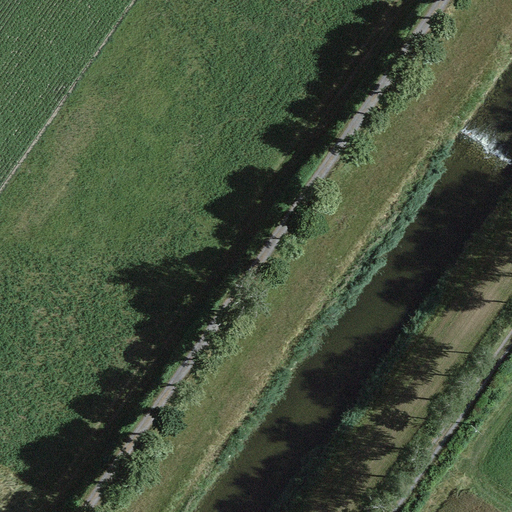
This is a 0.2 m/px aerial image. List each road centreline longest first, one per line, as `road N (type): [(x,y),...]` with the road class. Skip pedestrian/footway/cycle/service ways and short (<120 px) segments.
road 1 (track): [(436,0),(79,511)]
road 2 (track): [(382,511),(511,329)]
